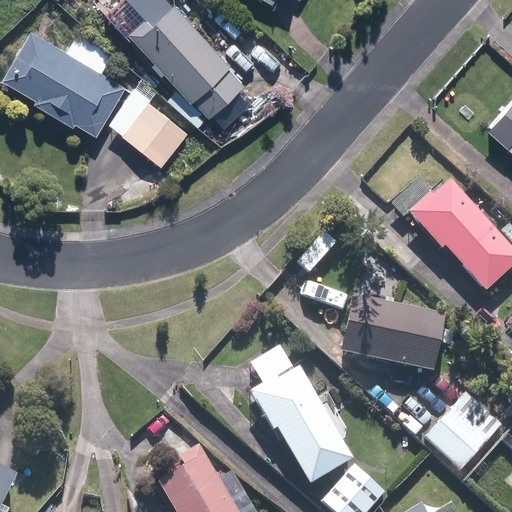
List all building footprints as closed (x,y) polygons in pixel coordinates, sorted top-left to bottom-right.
[(195,103),(210,119),(243,89),(228,72),(233,68),(176,6),(174,8),(165,0),(140,0),(132,8),(145,22),(129,37),(192,106),(195,103)] [(75,125),(97,137),(125,88),(32,34),(4,82),(39,102),(36,107),(73,128),(75,125)] [(122,136),(161,167),(187,135),(148,103),(122,136)] [(511,106),(488,134),(507,151),(511,144),(511,106)] [(394,209),(404,219),(431,194),(420,184),(394,209)] [(446,250),(486,294),(511,271),(511,252),(451,186),(434,201),(431,198),(410,217),(442,253),(446,250)] [(341,355),(434,375),(446,320),(353,300),(341,355)] [(251,367),(264,387),(293,369),(281,348),(251,367)] [(278,431),(310,488),(353,463),(301,372),(279,385),(278,383),(253,397),(273,433),(278,431)] [(427,440),(462,471),(501,428),(467,397),(427,440)] [(158,486),(174,511),(236,511),(200,451),(181,462),(186,470),(158,486)] [(324,505),(331,511),(369,511),(385,494),(356,469),(324,505)] [(0,511),(2,511),(18,481),(0,471),(0,511)]
